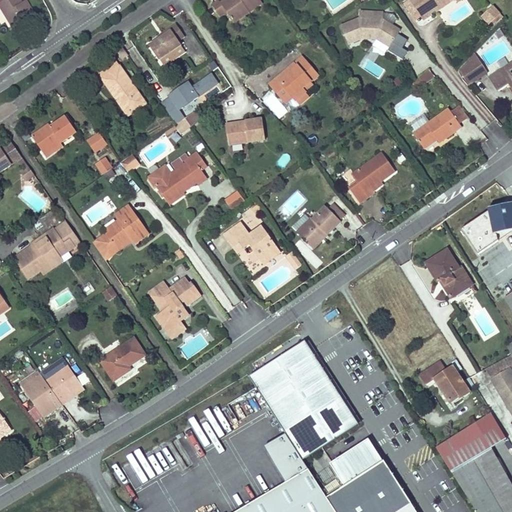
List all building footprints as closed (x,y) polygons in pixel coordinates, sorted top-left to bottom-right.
[(0,0),(0,7),(13,29),(35,16),(27,1),(22,4),(19,0),(0,0)] [(233,0),(232,1),(231,0),(224,0),(220,3),(219,0),(211,6),(219,17),(226,12),(233,23),(249,12),(245,7),(255,0),(233,0)] [(259,0),(255,0),(245,7),(249,12),(262,4),(259,0)] [(409,0),(411,3),(420,15),(423,20),(429,16),(427,14),(434,10),(448,0),(409,0)] [(448,0),(434,10),(435,12),(453,0),(448,0)] [(420,15),(411,3),(405,6),(413,19),(420,15)] [(489,24),(491,23),(500,14),(494,7),(482,17),(489,24)] [(392,26),(383,21),(384,14),(359,12),(359,19),(340,26),(347,45),(363,39),(378,40),(390,48),(397,36),(400,32),(392,26)] [(384,14),(383,21),(392,26),(396,20),(393,15),(384,14)] [(500,14),(491,23),(494,25),(503,17),(500,14)] [(161,38),(149,45),(159,60),(181,46),(178,42),(184,37),(176,25),(170,29),(171,31),(161,38)] [(170,29),(159,36),(161,38),(171,31),(170,29)] [(407,42),(397,36),(390,48),(388,52),(403,61),(407,53),(402,50),(407,42)] [(181,46),(159,60),(163,67),(185,52),(181,46)] [(474,53),(462,66),(476,80),(487,73),(474,53)] [(286,71),(269,85),(285,104),(293,98),(296,102),(306,94),(302,89),(317,76),(301,57),(294,63),(297,66),(288,73),(286,71)] [(294,63),(286,71),(288,73),(297,66),(294,63)] [(511,63),(500,71),(505,79),(511,74),(511,63)] [(102,79),(116,99),(118,98),(128,113),(144,102),(120,66),(102,79)] [(462,66),(458,70),(469,85),(476,80),(462,66)] [(429,71),(419,78),(424,84),(434,77),(429,71)] [(511,74),(505,79),(500,71),(489,78),(497,91),(509,84),(511,88),(511,74)] [(179,112),(200,98),(221,84),(213,73),(192,87),(190,84),(189,82),(169,96),(170,98),(179,112)] [(404,82),(399,76),(392,82),(396,88),(404,82)] [(306,94),(296,102),(299,105),(309,97),(306,94)] [(118,98),(116,99),(128,117),(146,104),(144,102),(128,113),(118,98)] [(179,112),(170,98),(161,104),(175,125),(184,119),(179,112)] [(293,98),(285,104),(287,106),(296,108),(299,105),(296,102),(293,98)] [(459,107),(451,113),(459,124),(468,117),(459,107)] [(423,127),(413,134),(424,149),(436,140),(444,135),(446,138),(461,127),(459,124),(451,113),(448,109),(423,127)] [(184,119),(190,127),(202,119),(197,111),(184,119)] [(31,137),(41,152),(58,141),(60,144),(77,133),(66,117),(50,127),(48,125),(31,137)] [(184,119),(175,125),(181,133),(190,127),(184,119)] [(408,126),(413,134),(423,127),(418,119),(408,126)] [(19,120),(12,125),(15,129),(22,124),(19,120)] [(262,120),(226,125),(229,146),(265,141),(262,120)] [(107,144),(99,132),(87,141),(94,152),(107,144)] [(444,135),(436,140),(438,143),(446,138),(444,135)] [(58,141),(41,152),(43,155),(60,144),(58,141)] [(14,166),(23,161),(11,142),(3,147),(14,166)] [(0,172),(12,165),(1,149),(0,149),(0,172)] [(197,152),(189,158),(186,154),(171,165),(176,171),(170,175),(155,186),(167,203),(183,192),(196,183),(198,186),(207,179),(201,171),(207,167),(199,155),(197,152)] [(373,193),(372,192),(369,187),(379,180),(380,182),(395,172),(382,154),(351,175),(356,183),(349,189),(359,203),(373,193)] [(134,163),(129,157),(120,163),(127,172),(131,169),(129,166),(134,163)] [(112,169),(109,165),(108,165),(107,164),(107,163),(107,162),(105,159),(97,165),(104,175),(112,169)] [(34,176),(28,167),(21,172),(27,181),(34,176)] [(151,180),(155,186),(170,175),(166,169),(151,180)] [(369,187),(372,192),(382,185),(380,182),(379,180),(369,187)] [(245,202),(238,191),(225,201),(232,211),(245,202)] [(183,192),(167,203),(169,207),(185,195),(183,192)] [(511,205),(508,200),(496,208),(488,209),(489,213),(463,230),(478,254),(507,235),(511,233),(511,205)] [(104,231),(106,234),(115,248),(131,237),(133,241),(135,244),(149,234),(129,205),(115,215),(118,221),(104,231)] [(298,232),(297,233),(310,246),(324,232),(327,235),(340,222),(338,220),(343,215),(333,205),(328,210),(326,208),(312,221),(311,219),(310,220),(298,232)] [(363,226),(354,214),(351,215),(361,228),(363,226)] [(293,227),(298,232),(310,220),(305,215),(293,227)] [(59,258),(80,244),(66,223),(54,231),(53,230),(41,238),(44,241),(37,246),(38,247),(16,262),(28,279),(39,272),(59,258)] [(223,235),(233,249),(239,244),(243,250),(250,246),(258,258),(263,265),(280,253),(262,226),(249,235),(241,223),(223,235)] [(324,232),(310,246),(313,249),(327,235),(324,232)] [(115,248),(106,234),(95,242),(107,259),(118,252),(115,248)] [(131,237),(115,248),(118,252),(133,241),(131,237)] [(13,258),(16,262),(38,247),(37,246),(44,241),(41,238),(31,244),(32,246),(13,258)] [(239,244),(233,249),(237,255),(243,250),(239,244)] [(511,252),(507,245),(503,247),(511,261),(511,252)] [(250,246),(243,250),(252,263),(258,258),(250,246)] [(511,273),(510,275),(505,268),(511,263),(511,261),(503,247),(481,261),(511,310),(511,273)] [(437,282),(439,280),(441,279),(445,285),(443,286),(450,299),(472,285),(461,267),(458,268),(447,250),(425,264),(437,282)] [(302,265),(292,252),(286,256),(296,269),(302,265)] [(42,276),(62,262),(59,258),(39,272),(42,276)] [(156,316),(162,325),(167,322),(173,332),(183,325),(180,321),(187,315),(179,304),(183,301),(186,306),(201,296),(192,283),(190,284),(185,278),(169,289),(164,282),(150,292),(163,311),(156,316)] [(110,291),(104,295),(110,304),(116,300),(110,291)] [(0,314),(9,308),(0,294),(0,314)] [(167,322),(162,325),(171,338),(185,329),(183,325),(173,332),(167,322)] [(133,338),(100,361),(113,381),(130,369),(128,366),(144,355),(133,338)] [(341,398),(306,343),(252,378),(286,432),(341,398)] [(511,355),(502,361),(486,369),(494,385),(511,374),(511,355)] [(440,363),(419,376),(425,386),(434,380),(450,406),(469,394),(453,368),(446,372),(440,363)] [(68,366),(45,382),(61,405),(67,400),(65,397),(81,386),(68,366)] [(38,372),(19,384),(22,387),(40,375),(38,372)] [(77,377),(81,386),(89,382),(85,374),(77,377)] [(511,374),(494,385),(511,414),(511,374)] [(45,382),(40,375),(22,387),(43,417),(61,405),(45,382)] [(81,386),(65,397),(67,400),(84,389),(81,386)] [(359,425),(341,398),(286,432),(288,435),(304,462),(359,425)] [(0,437),(11,431),(0,414),(0,437)] [(434,448),(451,473),(491,450),(508,440),(490,414),(434,448)] [(304,462),(288,435),(267,447),(287,483),(310,470),(304,462)] [(384,463),(370,441),(327,469),(341,491),(384,463)] [(511,511),(511,487),(491,450),(451,473),(475,511),(511,511)] [(312,460),(317,470),(330,464),(325,454),(312,460)] [(417,511),(385,462),(384,463),(341,491),(328,499),(336,511),(417,511)] [(336,511),(328,499),(310,470),(287,483),(238,511),(336,511)]
